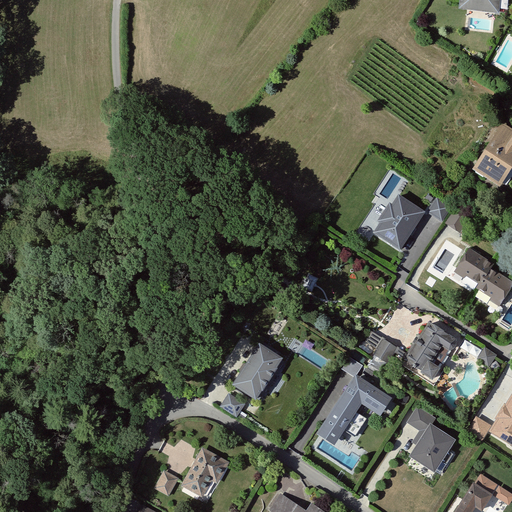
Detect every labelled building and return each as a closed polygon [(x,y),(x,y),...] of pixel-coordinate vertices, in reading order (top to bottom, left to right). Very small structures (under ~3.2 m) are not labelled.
[(457,0),(457,8),(499,11),(500,0),(457,0)] [(511,129),(502,123),(473,168),(501,186),(511,168),(511,129)] [(425,211),(398,194),(392,203),(389,201),(376,221),(379,223),(373,232),(400,250),(425,211)] [(450,207),(437,199),(428,212),(441,220),(450,207)] [(469,220),(456,211),(447,224),(460,232),(469,220)] [(511,277),(465,247),(448,273),(495,302),(511,277)] [(318,278),(307,274),(302,287),(313,291),(318,278)] [(454,338),(425,320),(400,359),(429,377),(454,338)] [(398,348),(384,339),(376,352),(389,361),(398,348)] [(461,346),(479,355),(483,347),(465,339),(461,346)] [(256,343),(229,384),(253,400),(280,359),(256,343)] [(497,355),(485,348),(478,360),(490,367),(497,355)] [(363,366),(350,357),(342,369),(355,378),(357,375),(363,366)] [(355,378),(317,434),(323,437),(337,448),(364,405),(382,417),(394,399),(357,375),(355,378)] [(511,390),(510,390),(492,422),(477,414),(469,430),(487,440),(487,439),(511,452),(511,390)] [(242,405),(227,396),(219,408),(233,417),(242,405)] [(408,424),(423,434),(409,456),(434,471),(454,439),(434,426),(438,420),(419,408),(408,424)] [(200,449),(178,487),(198,499),(208,482),(214,485),(226,464),(200,449)] [(482,472),(455,511),(480,511),(500,484),(482,472)] [(163,473),(153,491),(166,498),(175,480),(163,473)] [(511,501),(511,492),(501,486),(496,493),(511,503),(511,501)] [(321,511),(308,503),(302,510),(280,496),(269,511),(321,511)]
